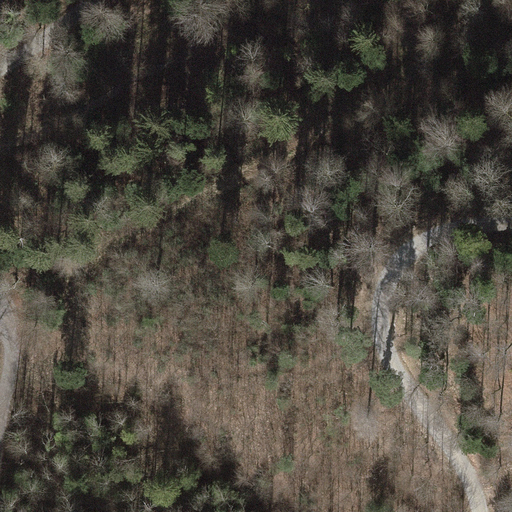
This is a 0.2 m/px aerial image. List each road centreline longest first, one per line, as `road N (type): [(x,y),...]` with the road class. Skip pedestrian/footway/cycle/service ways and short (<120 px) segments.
road 1 (track): [(511,225),(438,235),(387,273),(373,324),(475,491),(475,511)]
road 2 (track): [(104,0),(0,74)]
